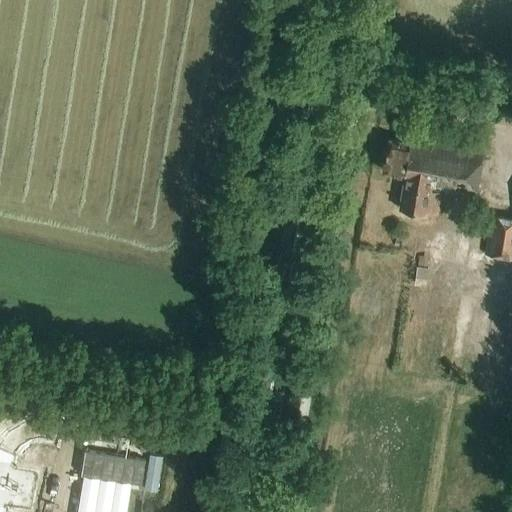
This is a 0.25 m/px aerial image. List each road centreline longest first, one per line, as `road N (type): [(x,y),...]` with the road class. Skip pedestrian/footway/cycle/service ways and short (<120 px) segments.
road 1 (secondary): [(251,511),(336,0)]
road 2 (track): [(319,103),(511,133)]
